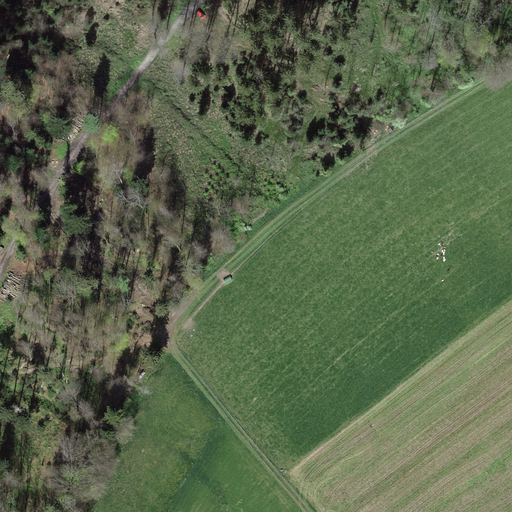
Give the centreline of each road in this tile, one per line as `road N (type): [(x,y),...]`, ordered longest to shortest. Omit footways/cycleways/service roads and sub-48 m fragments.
road 1 (track): [(196,0),(68,161),(0,268)]
road 2 (track): [(310,511),(157,331)]
